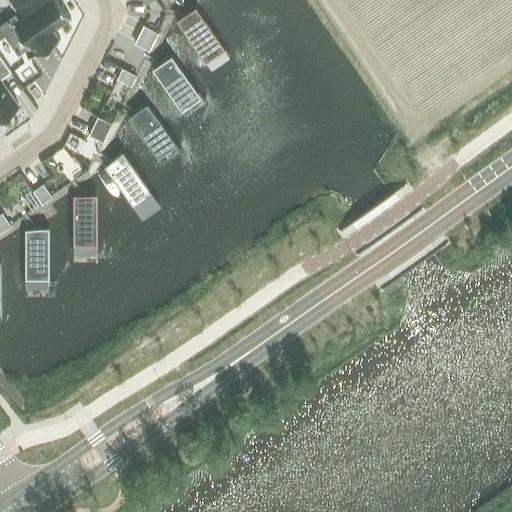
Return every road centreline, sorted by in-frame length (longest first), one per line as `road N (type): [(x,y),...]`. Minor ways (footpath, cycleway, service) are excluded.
road 1 (primary): [(229,366),(511,167)]
road 2 (primary): [(229,366),(216,365),(153,401),(20,490)]
road 3 (primary): [(38,511),(226,378),(229,366)]
road 4 (residential): [(106,0),(114,12),(54,134),(0,174)]
